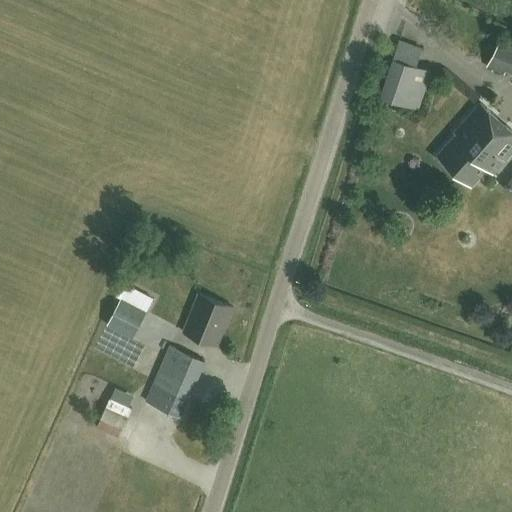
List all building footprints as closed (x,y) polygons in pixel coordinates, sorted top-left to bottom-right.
[(511,45),(499,40),(486,69),(504,76),(505,73),(511,75),(511,45)] [(422,49),(399,41),(379,97),(418,111),(432,73),(416,67),(422,49)] [(511,151),(511,131),(480,102),(453,133),(455,135),(437,155),(471,186),(487,168),(493,173),(511,151)] [(152,309),(157,296),(131,286),(126,299),(152,309)] [(233,307),(197,293),(197,294),(182,331),(217,345),(232,307),(233,307)] [(112,323),(136,336),(143,323),(120,310),(112,323)] [(205,362),(173,346),(155,383),(188,399),(205,362)] [(153,385),(143,406),(167,418),(178,398),(153,385)]
